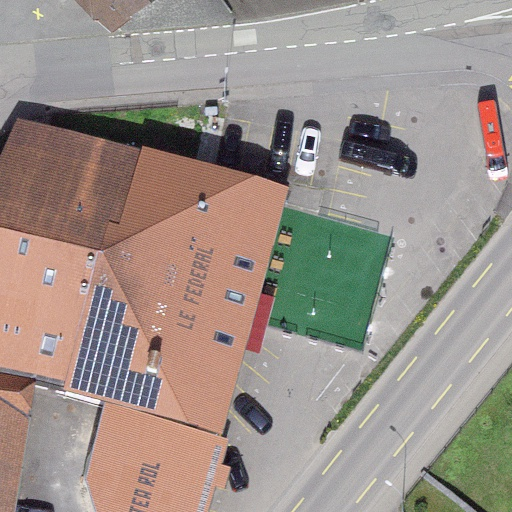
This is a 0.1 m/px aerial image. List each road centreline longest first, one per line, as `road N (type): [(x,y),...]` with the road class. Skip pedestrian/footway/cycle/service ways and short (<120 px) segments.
road 1 (residential): [(438,26),(0,74)]
road 2 (primary): [(511,272),(321,511)]
